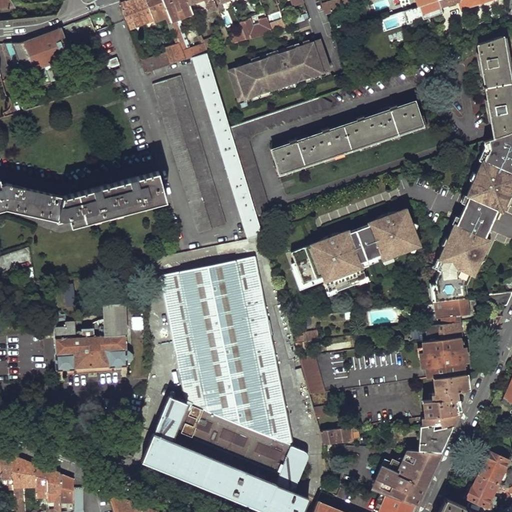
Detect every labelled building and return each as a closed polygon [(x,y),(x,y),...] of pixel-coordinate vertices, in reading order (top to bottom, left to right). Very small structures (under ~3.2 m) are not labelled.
[(0,0),(0,8),(25,6),(14,0),(0,0)] [(129,0),(119,4),(129,27),(153,19),(145,0),(129,0)] [(145,0),(153,19),(167,13),(162,0),(145,0)] [(187,1),(187,0),(162,0),(167,13),(168,14),(181,8),(184,16),(192,13),(189,5),(187,1)] [(217,7),(214,0),(187,0),(187,1),(190,0),(197,0),(198,2),(203,0),(205,0),(209,10),(217,7)] [(245,40),(271,32),(269,27),(259,0),(251,0),(261,26),(251,29),(248,20),(239,23),(245,40)] [(326,13),(350,6),(347,0),(335,0),(323,5),(326,13)] [(389,15),(394,28),(408,23),(407,20),(460,1),(462,7),(481,0),(433,0),(414,7),(389,15)] [(95,32),(97,36),(113,28),(105,9),(88,16),(95,32)] [(15,68),(17,75),(72,55),(67,43),(95,32),(88,16),(44,33),(23,41),(12,42),(15,51),(21,66),(15,68)] [(189,47),(178,19),(175,20),(186,48),(189,47)] [(271,32),(286,27),(285,22),(269,27),(271,32)] [(189,45),(197,42),(194,33),(186,35),(189,45)] [(511,84),(503,34),(479,42),(495,134),(511,128),(511,84)] [(217,49),(212,36),(202,40),(204,43),(207,52),(217,49)] [(320,39),(229,70),(239,100),(330,69),(326,57),(320,39)] [(171,64),(185,59),(178,41),(164,46),(167,53),(171,64)] [(0,42),(0,52),(15,51),(12,42),(0,42)] [(186,48),(181,50),(185,59),(193,56),(207,52),(204,43),(189,47),(186,48)] [(193,56),(248,239),(262,236),(257,218),(230,127),(207,52),(193,56)] [(167,53),(143,62),(147,72),(171,64),(167,53)] [(111,70),(121,67),(117,57),(107,60),(111,70)] [(154,85),(198,233),(226,223),(181,76),(154,85)] [(257,218),(271,213),(250,139),(254,132),(255,133),(257,128),(262,130),(265,126),(271,128),(274,124),(279,126),(282,121),(286,124),(289,118),(294,120),(297,115),(302,117),(305,113),(309,115),(312,111),(316,113),(320,108),(323,110),(327,104),(316,97),(230,127),(257,218)] [(272,148),(280,172),(421,125),(412,101),(272,148)] [(511,128),(495,134),(486,137),(487,147),(482,159),(480,158),(474,172),(475,173),(472,181),(470,181),(465,193),(466,194),(463,201),(461,200),(455,215),(456,216),(453,223),(451,223),(445,238),(446,238),(443,246),(441,245),(436,258),(437,258),(433,268),(436,269),(431,279),(432,283),(433,289),(431,289),(432,301),(434,301),(466,297),(466,289),(463,290),(463,284),(465,279),(467,280),(470,273),(472,274),(475,268),(472,266),(475,259),(476,259),(477,259),(478,258),(480,258),(481,255),(481,254),(481,253),(480,252),(479,251),(482,243),(485,245),(488,238),(485,237),(489,229),(494,217),(498,209),(501,210),(502,211),(504,204),(498,201),(502,194),(506,195),(508,195),(508,194),(509,194),(509,193),(510,192),(510,191),(510,190),(509,189),(509,188),(511,181),(511,180),(511,128)] [(487,147),(486,137),(483,139),(484,146),(479,158),(480,158),(482,159),(487,147)] [(0,206),(9,204),(64,221),(69,220),(70,224),(165,196),(157,170),(63,198),(13,185),(6,183),(0,184),(0,206)] [(504,204),(509,193),(509,194),(508,194),(508,195),(506,195),(502,194),(498,201),(504,204)] [(397,211),(398,213),(392,216),(390,215),(389,215),(388,215),(386,215),(385,217),(385,218),(378,221),(378,219),(370,222),(371,224),(350,232),(349,230),(341,232),(342,234),(335,237),(335,236),(334,236),(333,236),(332,236),(331,236),(331,237),(330,237),(329,238),(329,239),(329,240),(323,242),(322,240),(292,251),(296,262),(301,260),(309,281),(327,274),(329,279),(331,285),(338,283),(339,285),(361,276),(360,274),(367,272),(364,262),(363,259),(379,253),(383,252),(386,258),(395,254),(400,252),(412,248),(421,244),(407,208),(397,211)] [(393,211),(388,212),(383,214),(381,215),(378,218),(378,219),(378,221),(385,218),(385,217),(386,215),(388,215),(389,215),(390,215),(392,216),(398,213),(397,211),(393,211)] [(334,233),(331,234),(329,234),(326,236),(323,239),(322,240),(323,242),(329,240),(329,239),(329,238),(330,237),(331,237),(331,236),(332,236),(333,236),(334,236),(335,236),(335,237),(342,234),(341,232),(338,232),(334,233)] [(379,253),(363,259),(364,262),(380,256),(379,253)] [(290,444),(255,258),(159,274),(187,402),(168,394),(142,460),(269,511),(301,511),(308,496),(294,490),(304,463),(305,461),(306,458),(306,456),(305,452),(304,450),(301,449),(290,444)] [(143,260),(144,270),(148,270),(148,266),(153,265),(154,263),(154,258),(143,260)] [(309,281),(301,260),(296,262),(306,288),(329,279),(327,274),(309,281)] [(10,273),(12,282),(34,277),(32,267),(10,273)] [(505,292),(511,291),(511,281),(502,285),(505,292)] [(72,283),(62,285),(66,307),(76,305),(72,283)] [(491,294),(493,301),(510,299),(511,295),(511,291),(505,292),(491,294)] [(434,301),(436,318),(469,313),(466,297),(434,301)] [(125,349),(123,301),(104,305),(104,315),(104,321),(96,325),(96,329),(92,329),(92,327),(81,327),(81,335),(75,335),(75,324),(65,324),(54,325),(56,371),(125,369),(126,361),(128,361),(134,357),(134,352),(128,349),(125,349)] [(428,308),(428,302),(410,304),(411,310),(428,308)] [(104,315),(91,321),(92,327),(92,329),(96,329),(96,325),(104,321),(104,315)] [(420,335),(421,341),(459,336),(461,336),(460,322),(438,324),(439,332),(420,335)] [(295,343),(317,340),(315,331),(301,332),(301,336),(294,337),(295,343)] [(460,341),(459,336),(421,341),(422,344),(423,351),(419,351),(420,360),(424,359),(426,372),(426,377),(433,376),(465,372),(464,367),(463,362),(456,362),(456,355),(461,354),(460,341)] [(295,343),(297,349),(317,347),(317,340),(295,343)] [(464,340),(460,341),(461,354),(456,355),(456,362),(463,362),(464,367),(468,367),(464,340)] [(313,354),(299,355),(302,366),(310,393),(322,391),(323,391),(313,354)] [(423,400),(425,416),(458,411),(456,389),(466,386),(465,372),(433,376),(435,391),(429,392),(429,399),(423,400)] [(511,378),(505,392),(503,397),(511,401),(511,378)] [(330,406),(314,407),(317,416),(332,415),(330,406)] [(458,411),(425,416),(419,417),(420,425),(434,424),(433,427),(452,424),(454,419),(458,411)] [(419,425),(417,449),(440,450),(445,438),(452,424),(433,427),(434,424),(420,425),(419,425)] [(321,430),(322,440),(347,437),(346,430),(349,429),(352,429),(352,426),(321,430)] [(347,437),(322,440),(323,444),(350,440),(349,429),(346,430),(347,437)] [(511,457),(492,447),(490,453),(511,463),(511,457)] [(11,453),(0,448),(0,451),(4,475),(7,474),(8,481),(14,480),(11,453)] [(440,450),(417,449),(412,449),(405,462),(396,458),(391,468),(388,474),(385,473),(382,480),(385,481),(382,487),(386,489),(384,493),(415,503),(422,487),(440,450)] [(486,463),(480,475),(497,483),(506,466),(511,468),(511,464),(511,463),(490,453),(488,452),(483,462),(486,463)] [(35,463),(11,453),(14,480),(17,510),(17,511),(24,511),(22,485),(36,486),(35,463)] [(48,468),(35,463),(36,486),(37,497),(49,496),(48,468)] [(391,468),(381,463),(370,487),(378,491),(384,493),(386,489),(382,487),(385,481),(382,480),(385,473),(388,474),(391,468)] [(60,473),(48,468),(49,496),(49,501),(55,500),(55,511),(61,511),(62,501),(60,473)] [(73,478),(60,473),(62,501),(68,501),(69,511),(73,510),(73,483),(73,478)] [(472,487),(467,498),(491,508),(493,504),(489,502),(497,483),(480,475),(474,488),(472,487)] [(384,493),(378,491),(372,508),(378,510),(377,511),(331,511),(315,505),(312,511),(410,511),(415,503),(384,493)] [(142,511),(142,505),(108,492),(109,493),(114,511),(142,511)] [(469,511),(468,509),(447,498),(440,511),(469,511)] [(347,511),(317,499),(315,505),(331,511),(347,511)]
